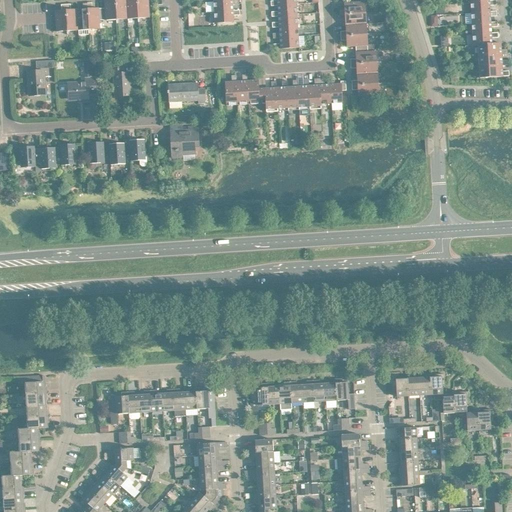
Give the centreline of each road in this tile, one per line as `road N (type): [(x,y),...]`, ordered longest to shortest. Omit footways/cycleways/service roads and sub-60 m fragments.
road 1 (secondary): [(0,291),(444,259)]
road 2 (secondary): [(443,230),(0,255)]
road 3 (residential): [(177,61),(153,66),(150,114),(141,119),(14,125),(6,116),(8,16)]
road 4 (residential): [(65,432),(68,382),(83,374),(234,361)]
road 5 (residential): [(328,0),(328,65),(177,61)]
road 6 (residential): [(380,511),(368,347)]
road 7 (residential): [(368,347),(459,343),(511,384)]
road 8 (residential): [(230,511),(242,499),(234,361)]
road 9 (residential): [(234,361),(243,354),(368,347)]
road 10 (unclassified): [(443,230),(437,100)]
